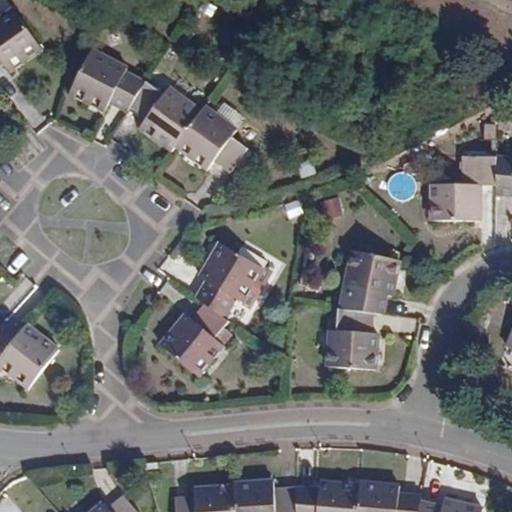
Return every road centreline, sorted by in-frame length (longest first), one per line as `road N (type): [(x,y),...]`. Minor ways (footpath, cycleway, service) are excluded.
road 1 (residential): [(122,435),(94,276),(46,178),(0,125)]
road 2 (residential): [(122,435),(316,421),(424,431)]
road 3 (residential): [(424,431),(445,324),(486,275),(511,271)]
